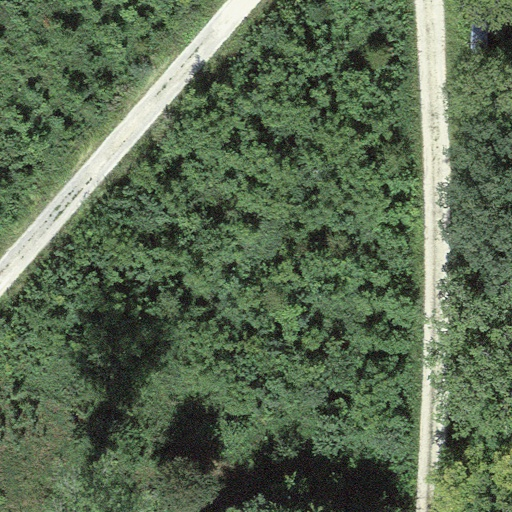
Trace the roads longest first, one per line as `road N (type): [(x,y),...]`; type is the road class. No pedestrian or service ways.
road 1 (track): [(439,511),(450,125),(443,0)]
road 2 (track): [(247,0),(0,282)]
